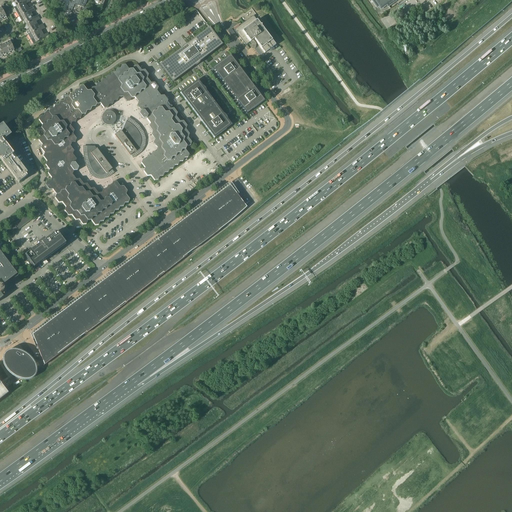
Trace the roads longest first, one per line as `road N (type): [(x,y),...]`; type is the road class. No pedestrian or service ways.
road 1 (motorway): [(511,15),(0,430)]
road 2 (motorway): [(511,38),(0,436)]
road 3 (motorway): [(134,381),(511,86)]
road 4 (motorway): [(134,381),(316,267),(429,179)]
road 5 (residential): [(229,172),(131,56),(80,81),(30,120),(42,186)]
road 6 (residential): [(205,0),(287,118),(286,129),(229,172)]
road 7 (secondary): [(0,86),(169,0)]
road 8 (motorway): [(0,479),(134,381)]
road 9 (residential): [(229,172),(102,268)]
road 10 (track): [(410,511),(511,417)]
road 11 (residential): [(102,268),(0,344)]
